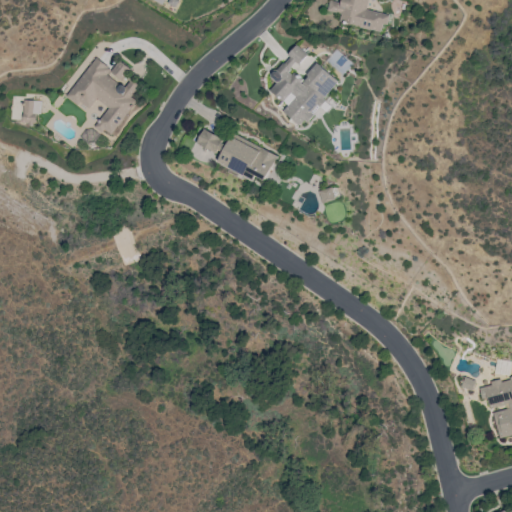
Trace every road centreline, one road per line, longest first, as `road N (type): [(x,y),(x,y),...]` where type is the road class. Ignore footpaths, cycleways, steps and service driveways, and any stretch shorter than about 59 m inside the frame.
road 1 (residential): [(153,169),(390,337),(428,399),(455,511)]
road 2 (residential): [(275,0),(190,80),(159,125),(153,169)]
